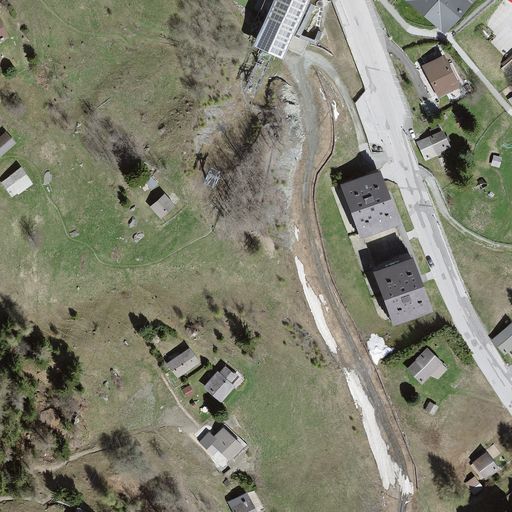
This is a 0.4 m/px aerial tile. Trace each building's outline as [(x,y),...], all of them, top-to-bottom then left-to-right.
[(273,0),(274,0),(254,46),(283,59),(294,35),(317,47),(322,32),(318,31),(314,40),(302,35),(315,6),(319,8),(321,8),(323,7),(323,5),(323,4),(323,3),(321,0),(273,0)] [(465,0),(407,0),(442,28),(465,0)] [(438,54),(418,64),(434,96),(454,86),(438,54)] [(441,128),(416,140),(425,159),(450,147),(441,128)] [(5,130),(0,133),(0,153),(1,154),(15,141),(5,130)] [(20,166),(1,179),(12,195),(31,181),(20,166)] [(330,187),(353,249),(397,231),(373,166),(330,187)] [(150,175),(144,179),(151,187),(156,183),(150,175)] [(151,204),(161,214),(172,202),(162,192),(151,204)] [(397,231),(353,249),(384,324),(426,306),(397,231)] [(511,344),(511,326),(507,321),(488,339),(502,353),(511,344)] [(164,362),(173,377),(192,360),(183,346),(164,362)] [(438,361),(421,347),(401,370),(418,385),(438,361)] [(211,370),(201,387),(216,401),(226,385),(225,384),(230,374),(217,365),(213,372),(211,370)] [(186,387),(180,390),(184,399),(191,396),(186,387)] [(438,407),(428,403),(424,413),(433,417),(438,407)] [(218,427),(208,442),(225,459),(235,444),(218,427)] [(483,451),(470,461),(483,479),(496,469),(483,451)] [(253,511),(245,496),(226,506),(228,511),(253,511)]
